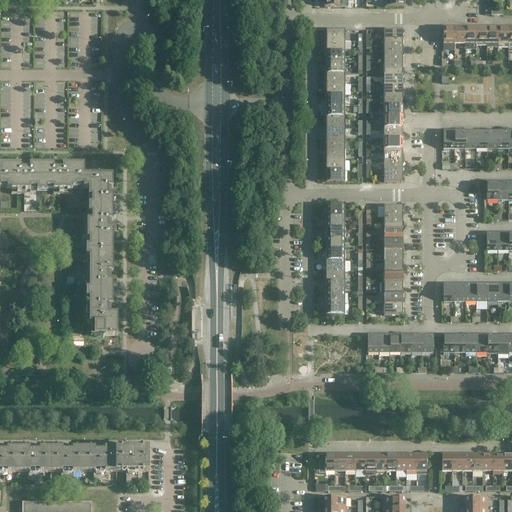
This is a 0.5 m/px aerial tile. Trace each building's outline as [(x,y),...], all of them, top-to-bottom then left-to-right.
[(342,8),(341,0),(323,0),(324,8),(342,8)] [(404,8),(403,0),(385,0),(386,8),(404,8)] [(454,45),(454,29),(443,29),(443,47),(454,47),(454,45)] [(465,45),(465,29),(454,29),(454,45),(465,45)] [(476,47),(476,29),(465,29),(465,45),(465,47),(476,47)] [(486,45),(486,29),(476,29),(476,47),(486,47),(486,45)] [(497,45),(497,29),(486,29),(486,45),(497,45)] [(508,45),(508,29),(497,29),(497,45),(508,45)] [(344,43),(344,31),(324,32),(324,34),(326,37),(326,43),(344,43)] [(402,37),(404,34),(404,31),(383,31),(383,43),(402,43),(402,37)] [(344,54),(344,43),(326,43),(326,48),(324,51),(324,54),(344,54)] [(402,48),(402,43),(383,43),(383,54),(404,54),(404,51),(402,48)] [(344,64),(344,54),(324,54),(324,56),(326,59),(326,64),(344,64)] [(402,64),(402,59),(404,56),(404,54),(383,54),(383,64),(402,64)] [(344,75),(344,64),(326,64),(326,70),(324,73),(324,75),(344,75)] [(402,70),(402,64),(383,64),(383,75),(404,75),(404,73),(402,70)] [(344,86),(344,75),(324,75),(324,77),(326,80),(326,86),(344,86)] [(402,86),(402,80),(404,77),(404,75),(383,75),(383,86),(402,86)] [(344,97),(344,86),(326,86),(326,92),(324,95),(324,97),(344,97)] [(402,92),(402,86),(383,86),(383,97),(404,97),(404,95),(402,92)] [(344,108),(344,97),(324,97),(324,99),(326,102),(326,108),(344,108)] [(402,108),(402,102),(404,99),(404,97),(383,97),(383,108),(402,108)] [(344,118),(344,108),(326,108),(326,113),(324,116),(324,118),(344,118)] [(402,113),(402,108),(383,108),(383,118),(404,118),(404,116),(402,113)] [(344,129),(344,118),(324,118),(324,121),(326,124),(326,129),(344,129)] [(402,129),(402,124),(404,121),(404,118),(383,118),(383,129),(402,129)] [(344,140),(344,129),(326,129),(326,135),(324,138),(324,140),(344,140)] [(402,135),(402,129),(383,129),(383,140),(404,140),(404,138),(402,135)] [(454,152),(454,133),(443,133),(443,152),(454,152)] [(465,152),(465,133),(454,133),(454,152),(465,152)] [(476,152),(476,133),(465,133),(465,152),(476,152)] [(486,152),(486,133),(476,133),(476,152),(486,152)] [(497,152),(497,133),(486,133),(486,152),(497,152)] [(508,152),(508,133),(497,133),(497,152),(508,152)] [(344,151),(344,140),(324,140),(324,142),(326,145),(326,151),(344,151)] [(402,151),(402,145),(404,142),(404,140),(383,140),(383,151),(402,151)] [(344,162),(344,151),(326,151),(326,156),(324,159),(324,162),(344,162)] [(402,156),(402,151),(383,151),(383,162),(404,162),(404,160),(402,156)] [(42,189),(42,165),(29,165),(29,168),(25,168),(25,162),(21,162),(21,165),(0,165),(0,186),(0,187),(11,187),(11,195),(30,195),(30,189),(42,189)] [(84,187),(84,176),(84,165),(63,165),(63,162),(58,162),(58,168),(54,168),(54,165),(42,165),(42,189),(53,189),(53,195),(72,195),(72,187),(83,187),(84,187)] [(344,173),(344,162),(324,162),(324,164),(326,167),(326,173),(344,173)] [(402,173),(402,167),(404,164),(404,162),(383,162),(383,173),(402,173)] [(344,184),(344,173),(326,173),(326,178),(324,181),(324,184),(344,184)] [(404,181),(402,178),(402,173),(383,173),(383,184),(404,184),(404,181)] [(113,222),(113,210),(113,197),(111,197),(111,193),(116,193),(116,189),(113,189),(113,176),(84,176),(84,187),(83,187),(83,189),(91,189),(91,221),(86,221),(86,240),(89,240),(89,252),(113,252),(113,231),(116,231),(116,226),(111,226),(111,222),(113,222)] [(497,203),(497,184),(486,184),(486,203),(497,203)] [(508,203),(508,184),(497,184),(497,203),(508,203)] [(344,219),(344,208),(324,208),(324,210),(326,213),(326,219),(344,219)] [(402,213),(404,210),(404,208),(383,208),(383,219),(402,219),(402,213)] [(344,230),(344,219),(326,219),(326,224),(324,228),(324,230),(344,230)] [(402,224),(402,219),(383,219),(383,230),(404,230),(404,228),(402,224)] [(344,240),(344,230),(324,230),(324,232),(326,235),(326,240),(344,240)] [(402,240),(402,235),(404,232),(404,230),(383,230),(383,240),(402,240)] [(497,254),(497,235),(486,235),(486,254),(497,254)] [(508,254),(508,235),(497,235),(497,254),(508,254)] [(344,251),(344,240),(326,240),(326,246),(324,249),(324,251),(344,251)] [(402,246),(402,240),(383,240),(383,251),(404,251),(404,249),(402,246)] [(344,262),(344,251),(324,251),(324,253),(326,256),(326,262),(344,262)] [(402,262),(402,257),(404,253),(404,251),(383,251),(383,262),(402,262)] [(113,273),(113,252),(89,252),(89,264),(86,264),(86,289),(86,294),(113,294),(113,282),(111,282),(111,278),(116,278),(116,273),(113,273)] [(344,273),(344,262),(326,262),(326,268),(324,271),(324,273),(344,273)] [(402,268),(402,262),(383,262),(383,273),(404,273),(404,271),(402,268)] [(344,284),(344,273),(324,273),(324,275),(326,278),(326,284),(344,284)] [(402,284),(402,278),(404,275),(404,273),(383,273),(383,284),(402,284)] [(344,295),(344,284),(326,284),(326,289),(324,293),(324,295),(344,295)] [(402,289),(402,284),(383,284),(383,295),(404,295),(404,293),(402,289)] [(454,305),(454,286),(443,286),(443,305),(454,305)] [(465,305),(465,286),(454,286),(454,305),(465,305)] [(476,305),(476,286),(465,286),(465,305),(476,305)] [(486,305),(486,286),(476,286),(476,305),(486,305)] [(497,305),(497,286),(486,286),(486,305),(497,305)] [(508,305),(508,286),(497,286),(497,305),(508,305)] [(117,337),(117,315),(116,315),(116,311),(111,311),(111,307),(113,307),(113,294),(86,294),(86,299),(86,325),(94,325),(94,337),(117,337)] [(344,305),(344,295),(324,295),(324,297),(326,300),(326,305),(344,305)] [(402,305),(402,300),(404,297),(404,295),(383,295),(383,305),(402,305)] [(344,317),(344,305),(326,305),(326,311),(324,314),(324,317),(344,317)] [(404,314),(402,311),(402,305),(383,305),(383,317),(404,317),(404,314)] [(378,356),(378,337),(367,337),(367,356),(378,356)] [(389,356),(389,337),(378,337),(378,356),(389,356)] [(400,356),(400,337),(389,337),(389,356),(400,356)] [(411,356),(411,337),(400,337),(400,356),(411,356)] [(422,356),(422,337),(411,337),(411,356),(422,356)] [(433,356),(433,337),(422,337),(422,356),(433,356)] [(454,356),(454,337),(443,337),(443,356),(454,356)] [(465,356),(465,337),(454,337),(454,356),(465,356)] [(476,356),(476,337),(465,337),(465,356),(476,356)] [(486,356),(486,337),(476,337),(476,356),(486,356)] [(497,356),(497,337),(486,337),(486,356),(497,356)] [(508,356),(508,337),(497,337),(497,356),(508,356)] [(0,473),(18,473),(18,449),(19,449),(19,448),(10,448),(10,449),(6,449),(6,452),(2,452),(2,448),(0,447),(0,473)] [(50,473),(50,449),(39,449),(39,452),(34,452),(34,448),(30,448),(29,449),(19,449),(18,449),(18,473),(28,473),(28,480),(34,482),(40,480),(40,473),(50,473)] [(83,473),(83,449),(72,449),(72,452),(67,452),(67,448),(63,448),(62,449),(50,449),(50,473),(61,473),(61,480),(67,482),(73,480),(73,473),(83,473)] [(115,473),(115,449),(104,449),(104,452),(100,452),(100,448),(99,448),(96,448),(94,449),(83,449),(83,473),(93,473),(93,480),(99,482),(105,480),(105,473),(115,473)] [(148,473),(148,449),(132,449),(132,448),(128,448),(127,449),(115,449),(115,473),(126,473),(126,486),(132,488),(138,486),(138,473),(148,473)] [(503,476),(502,473),(502,456),(492,457),(492,473),(492,476),(503,476)] [(511,472),(511,456),(502,456),(502,473),(511,472)] [(334,473),(334,457),(324,457),(324,463),(318,463),(318,475),(324,475),(324,473),(334,473)] [(345,473),(345,457),(334,457),(334,473),(345,473)] [(355,473),(355,457),(345,457),(345,473),(355,473)] [(365,473),(365,457),(355,457),(355,473),(365,473)] [(375,473),(375,457),(365,457),(365,473),(375,473)] [(385,473),(385,457),(375,457),(375,473),(385,473)] [(396,473),(396,457),(385,457),(385,473),(396,473)] [(406,473),(406,457),(396,457),(396,473),(406,473)] [(416,473),(416,457),(406,457),(406,473),(416,473)] [(426,476),(426,457),(416,457),(416,473),(416,476),(426,476)] [(451,473),(451,457),(441,457),(441,473),(451,473)] [(462,473),(462,457),(451,457),(451,473),(462,473)] [(472,473),(472,457),(462,457),(462,473),(472,473)] [(482,473),(482,457),(472,457),(472,473),(482,473)] [(492,473),(492,457),(482,457),(482,473),(492,473)] [(345,508),(345,499),(324,499),(324,508),(345,508)] [(404,508),(404,499),(382,499),(382,508),(404,508)] [(487,508),(487,499),(465,499),(465,508),(487,508)] [(90,511),(91,504),(90,504),(90,503),(23,503),(23,504),(22,504),(21,511),(90,511)]
